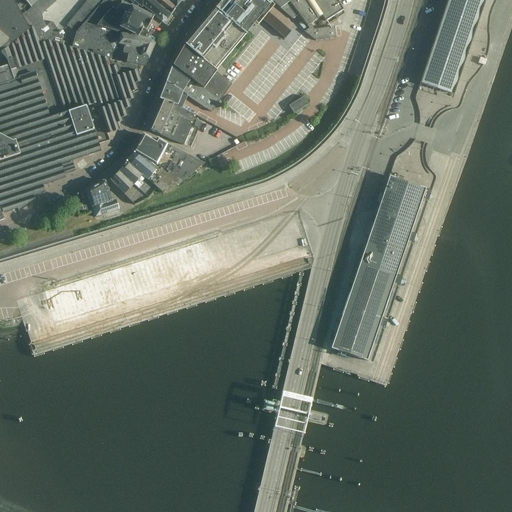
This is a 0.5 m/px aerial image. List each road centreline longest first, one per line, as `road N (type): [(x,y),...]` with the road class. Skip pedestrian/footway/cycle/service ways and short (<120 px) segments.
road 1 (secondary): [(264,511),(340,196)]
road 2 (residential): [(201,0),(141,121),(107,167),(0,240)]
road 3 (unclassified): [(39,272),(247,211),(340,196)]
road 4 (secondary): [(340,196),(405,0)]
